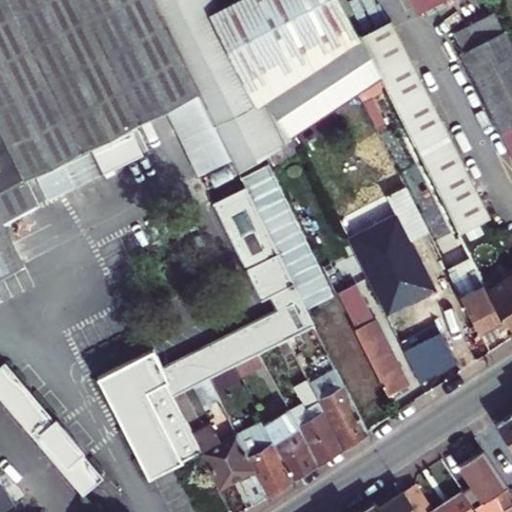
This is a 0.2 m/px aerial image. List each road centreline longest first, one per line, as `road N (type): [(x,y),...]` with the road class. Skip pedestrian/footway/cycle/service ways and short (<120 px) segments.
road 1 (unknown): [(68,382),(223,284),(221,251),(199,221),(172,207),(137,210),(105,228),(15,347)]
road 2 (tertiary): [(304,511),(511,376)]
road 3 (unknown): [(146,511),(68,382)]
road 4 (residential): [(72,511),(0,416)]
